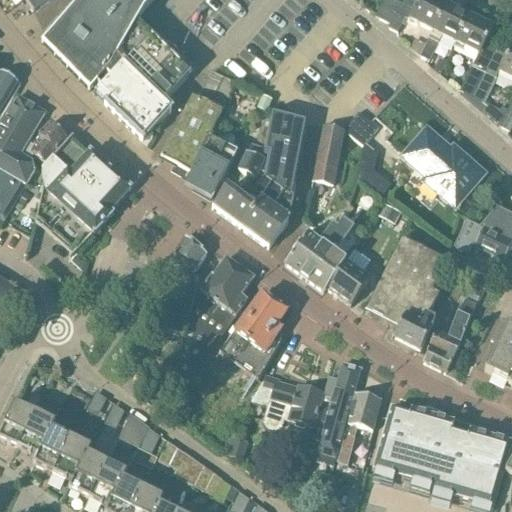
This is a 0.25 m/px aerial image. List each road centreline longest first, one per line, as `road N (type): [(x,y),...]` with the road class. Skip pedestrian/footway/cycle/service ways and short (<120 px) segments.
road 1 (residential): [(291,511),(74,364),(57,331)]
road 2 (residential): [(511,160),(330,0)]
